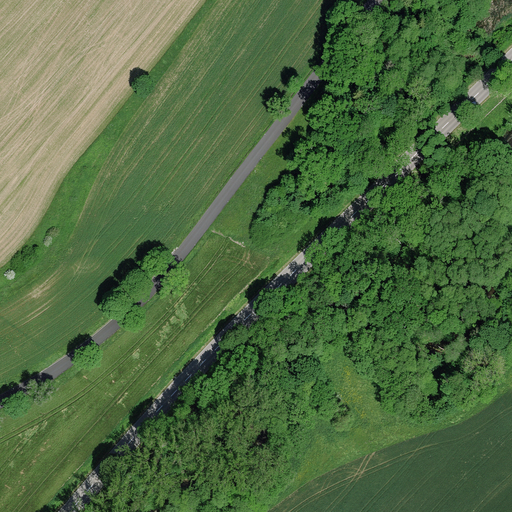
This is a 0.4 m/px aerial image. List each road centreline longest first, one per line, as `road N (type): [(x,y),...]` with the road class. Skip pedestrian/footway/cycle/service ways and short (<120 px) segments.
road 1 (tertiary): [(69,511),(219,346),(511,60)]
road 2 (tertiary): [(0,403),(86,348),(182,256),(375,0)]
